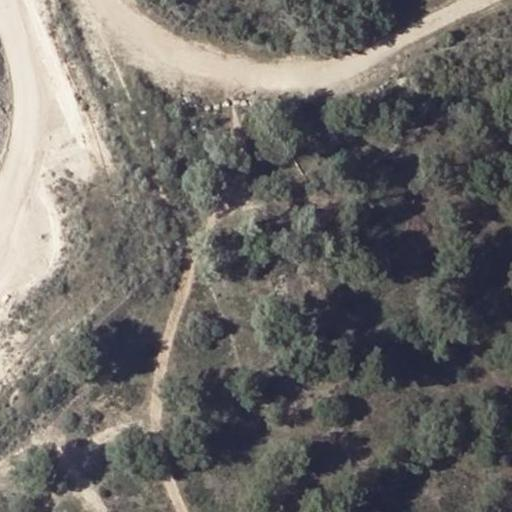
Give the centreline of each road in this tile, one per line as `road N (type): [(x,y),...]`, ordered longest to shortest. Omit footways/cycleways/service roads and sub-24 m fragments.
road 1 (track): [(220,70),(346,69),(490,0)]
road 2 (track): [(100,511),(60,452),(53,432),(60,411),(174,306)]
road 3 (track): [(182,511),(155,396),(174,306)]
road 4 (track): [(220,70),(108,0)]
